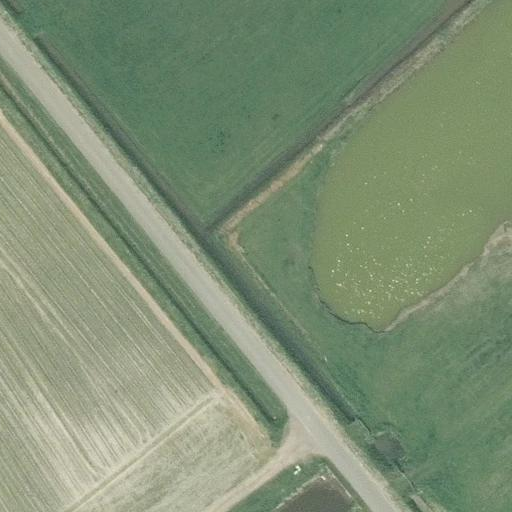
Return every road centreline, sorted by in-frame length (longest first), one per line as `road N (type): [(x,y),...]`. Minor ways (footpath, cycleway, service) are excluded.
road 1 (tertiary): [(388,511),(0,37)]
road 2 (track): [(209,511),(318,427)]
